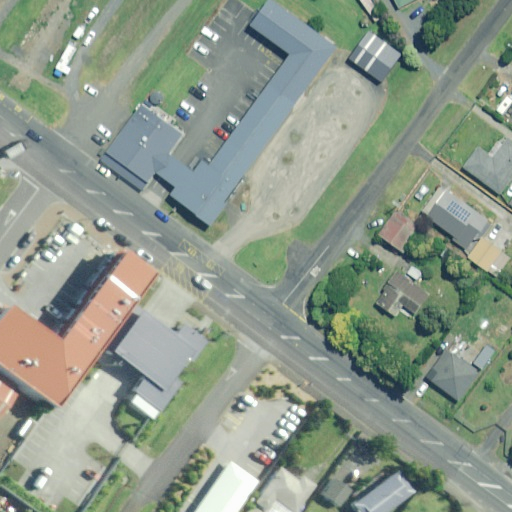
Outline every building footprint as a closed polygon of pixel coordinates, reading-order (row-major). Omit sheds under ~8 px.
[(178,196),(218,223),(347,50),(274,0),(262,15),(256,23),(298,56),(217,166),(209,160),(203,173),(180,158),(173,154),(185,136),(167,123),(145,107),(105,158),(148,190),(162,173),(166,177),(183,188),(178,196)] [(393,0),(399,9),(415,0),(393,0)] [(511,177),(511,144),(507,141),(493,159),(477,148),(462,167),(498,195),(511,177)] [(486,221),(446,191),(427,217),(454,237),(452,240),(465,250),(486,221)] [(416,236),(390,218),(378,236),(404,254),(416,236)] [(510,258),(482,237),(467,258),(496,278),(510,258)] [(0,365),(48,400),(139,274),(111,254),(49,340),(6,309),(0,317),(0,365)] [(428,296),(395,273),(374,303),(395,317),(403,306),(415,315),(428,296)] [(171,336),(131,307),(100,348),(139,376),(130,390),(135,394),(130,401),(149,415),(154,408),(157,410),(177,383),(170,378),(185,358),(189,361),(204,341),(181,324),(171,336)] [(511,332),(511,322),(498,311),(470,346),(484,358),(493,347),(497,350),(511,332)] [(478,376),(453,355),(445,365),(437,359),(430,367),(438,374),(431,382),(456,402),(478,376)] [(78,381),(70,376),(64,385),(72,391),(78,381)] [(0,416),(13,398),(0,388),(0,416)] [(30,425),(20,419),(10,434),(20,440),(30,425)] [(80,475),(37,443),(11,478),(54,509),(80,475)] [(117,465),(106,456),(96,468),(108,478),(117,465)] [(297,473),(280,460),(249,502),(261,510),(259,511),(289,511),(309,486),(295,476),(297,473)] [(216,463),(181,511),(224,511),(245,484),(216,463)] [(380,511),(406,492),(388,471),(346,506),(350,511),(380,511)] [(344,492),(328,479),(316,494),(333,507),(344,492)]
